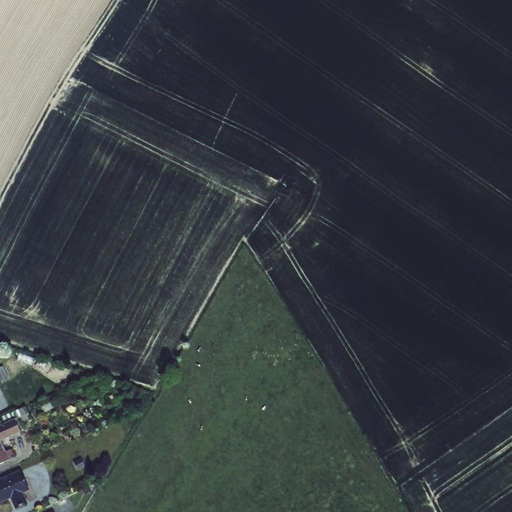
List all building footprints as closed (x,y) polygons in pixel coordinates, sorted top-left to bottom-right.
[(0,385),(10,380),(2,366),(0,367),(0,385)] [(70,387),(39,401),(45,413),(75,398),(70,387)] [(3,424),(0,425),(0,464),(15,458),(11,449),(5,452),(1,442),(21,433),(18,427),(25,424),(32,421),(26,406),(0,418),(3,424)] [(81,458),(72,463),(77,471),(85,467),(81,458)] [(20,471),(0,479),(0,503),(10,499),(15,510),(27,504),(23,493),(29,491),(20,471)]
